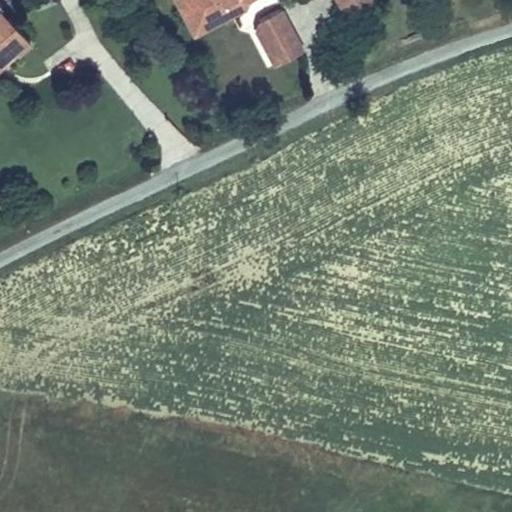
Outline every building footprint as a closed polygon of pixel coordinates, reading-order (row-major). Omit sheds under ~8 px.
[(237,6),(249,6),(262,0),(182,0),(175,4),(196,48),(230,29),(226,15),(237,6)] [(344,0),(342,1),(350,16),(378,4),(376,0),(344,0)] [(378,4),(350,16),(358,31),(386,18),(378,4)] [(246,20),(249,6),(237,6),(226,15),(230,29),(246,20)] [(268,56),(297,40),(283,14),(260,26),(256,36),(268,56)] [(0,56),(6,51),(11,56),(22,45),(4,25),(0,28),(0,27),(0,56)] [(306,56),(297,40),(268,56),(277,71),(306,56)] [(0,78),(10,69),(0,59),(0,78)]
